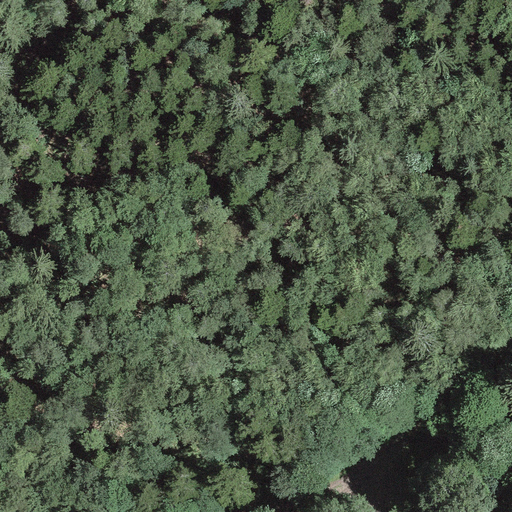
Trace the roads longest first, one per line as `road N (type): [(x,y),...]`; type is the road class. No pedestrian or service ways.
road 1 (track): [(511,343),(316,507)]
road 2 (track): [(511,436),(316,507)]
road 3 (track): [(0,115),(27,66),(39,0)]
